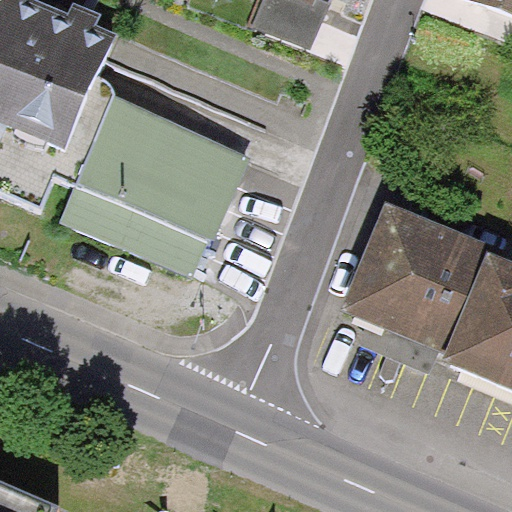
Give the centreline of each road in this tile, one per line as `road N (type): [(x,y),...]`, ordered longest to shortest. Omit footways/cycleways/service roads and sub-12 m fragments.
road 1 (residential): [(236,432),(399,0)]
road 2 (secondary): [(236,432),(0,329)]
road 3 (secondary): [(417,511),(236,432)]
